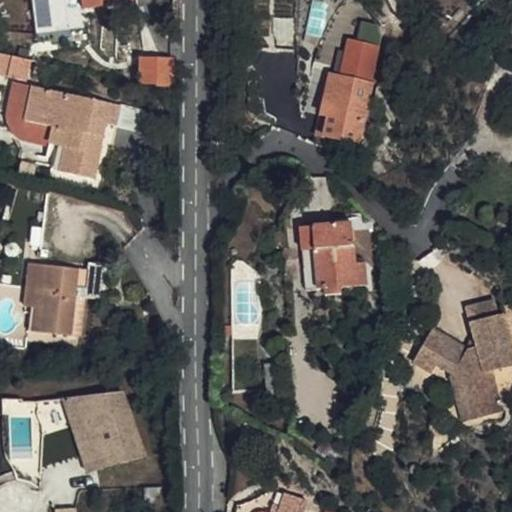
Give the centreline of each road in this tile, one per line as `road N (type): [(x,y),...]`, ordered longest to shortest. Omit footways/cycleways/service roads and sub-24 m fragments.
road 1 (tertiary): [(194,0),(199,511)]
road 2 (unknown): [(196,223),(217,215),(258,164),(294,150),(334,170),(404,238),(426,237),(508,69)]
